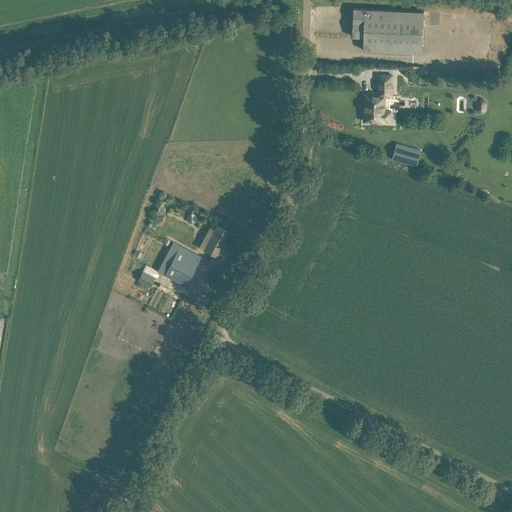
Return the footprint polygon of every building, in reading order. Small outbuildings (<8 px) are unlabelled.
[(423,42),(424,11),(354,7),(353,36),(364,36),(364,49),(413,51),(413,41),(423,42)] [(413,76),(423,77),(424,66),(413,65),(413,76)] [(371,123),(378,123),(378,121),(384,121),(384,120),(391,120),(391,110),(385,110),(385,95),(392,95),(393,75),(379,74),(378,94),(374,94),(374,92),(367,92),(367,94),(365,94),(365,120),(371,121),(371,123)] [(476,100),(476,108),(478,110),(480,111),(482,112),(484,111),(485,110),(486,108),(486,101),(484,98),(483,97),(482,97),(480,97),(478,98),(477,99),(476,100)] [(397,143),(392,159),(417,166),(421,150),(397,143)] [(220,248),(229,230),(216,224),(203,248),(218,256),(222,249),(220,248)] [(185,285),(200,256),(181,245),(165,274),(185,285)] [(138,279),(150,285),(154,277),(143,271),(138,279)]
